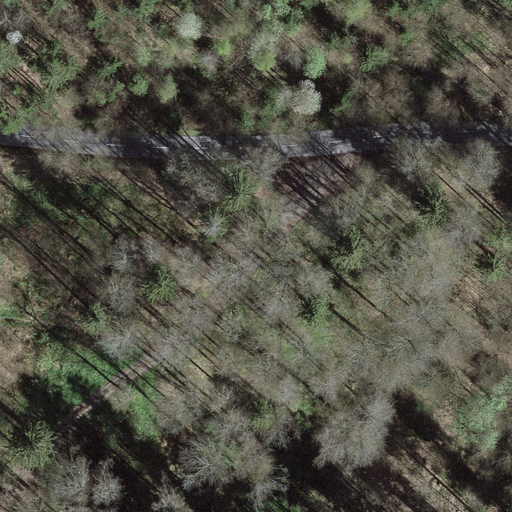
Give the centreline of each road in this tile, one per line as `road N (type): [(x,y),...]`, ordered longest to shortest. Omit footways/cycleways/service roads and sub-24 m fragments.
road 1 (tertiary): [(511,141),(0,125)]
road 2 (track): [(315,129),(0,488)]
